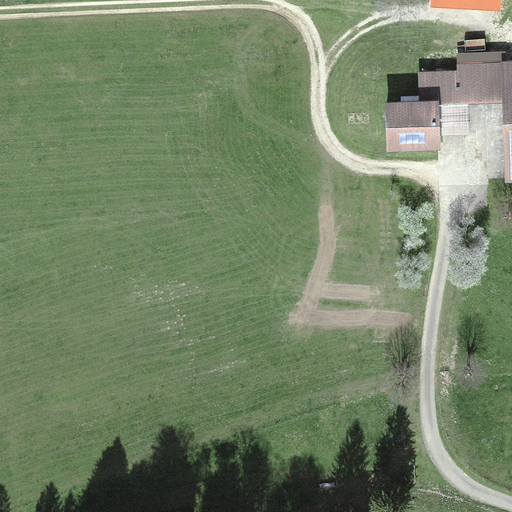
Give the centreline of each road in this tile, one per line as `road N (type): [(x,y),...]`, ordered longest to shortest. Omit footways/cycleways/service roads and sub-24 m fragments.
road 1 (track): [(0,16),(293,8),(313,38),(324,146),(344,171),(451,175)]
road 2 (track): [(511,503),(460,481),(430,433),(426,377),(451,175)]
